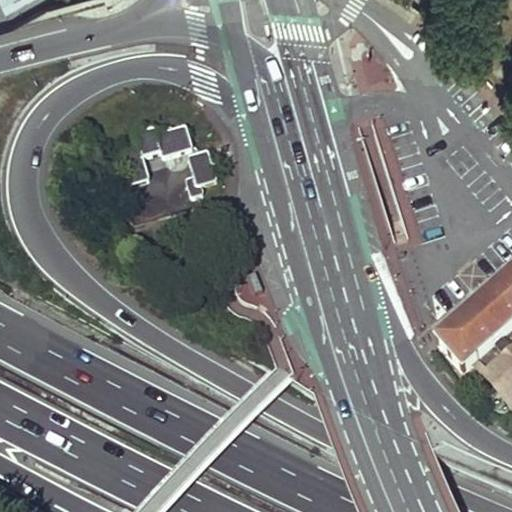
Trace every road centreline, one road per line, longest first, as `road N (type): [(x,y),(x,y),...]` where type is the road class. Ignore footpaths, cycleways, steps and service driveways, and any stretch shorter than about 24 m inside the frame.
road 1 (motorway): [(508,511),(318,424),(150,333),(80,287),(31,228),(20,194),(31,130),(79,84),(109,70),(169,67),(299,134)]
road 2 (motorway): [(374,511),(0,325)]
road 3 (motorway): [(511,457),(448,411),(421,379),(382,305),(339,272)]
road 4 (residential): [(406,58),(450,211),(464,232),(487,230),(511,211)]
road 5 (motorway): [(0,399),(209,511)]
road 6 (motorway): [(283,70),(198,28),(98,34)]
road 7 (primary): [(383,430),(339,272)]
road 8 (residential): [(511,182),(406,58)]
road 9 (primary): [(339,272),(299,134)]
